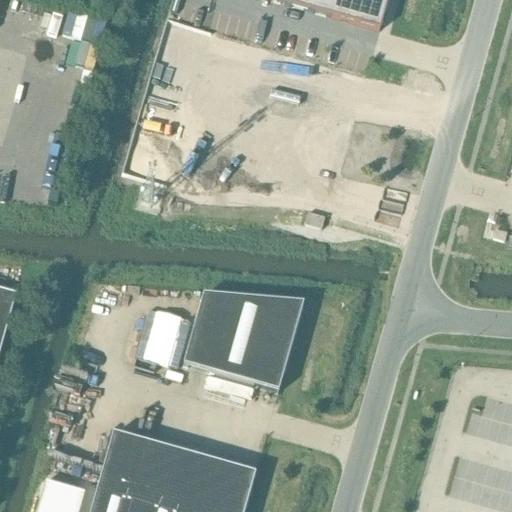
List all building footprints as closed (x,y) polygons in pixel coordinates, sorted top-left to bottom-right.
[(259,0),(377,33),(386,0),(259,0)] [(307,216),(304,228),(320,232),(322,225),(324,221),(307,216)] [(0,352),(15,298),(0,293),(0,352)] [(202,299),(183,368),(277,395),(302,308),(202,299)] [(111,437),(90,511),(244,511),(254,478),(111,437)] [(44,484),(36,511),(78,511),(83,495),(44,484)]
